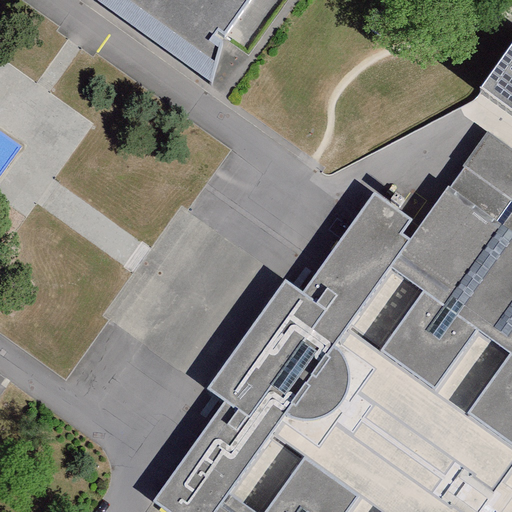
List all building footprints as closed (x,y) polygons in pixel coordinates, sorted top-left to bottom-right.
[(88,0),(211,89),(226,38),(248,56),(288,0),(88,0)] [(511,50),(487,94),(511,108),(511,50)] [(390,273),(422,295),(380,355),(438,394),(477,334),(511,357),(470,417),(511,447),(511,152),(487,136),(416,228),(390,273)] [(228,406),(157,505),(166,511),(212,511),(416,228),(373,197),(303,294),(285,281),(206,391),(228,406)] [(142,273),(131,295),(143,301),(145,297),(167,308),(176,289),(142,273)] [(463,365),(445,389),(467,406),(485,382),(463,365)] [(215,511),(354,511),(362,501),(305,460),(268,511),(249,511),(228,498),(215,511)]
